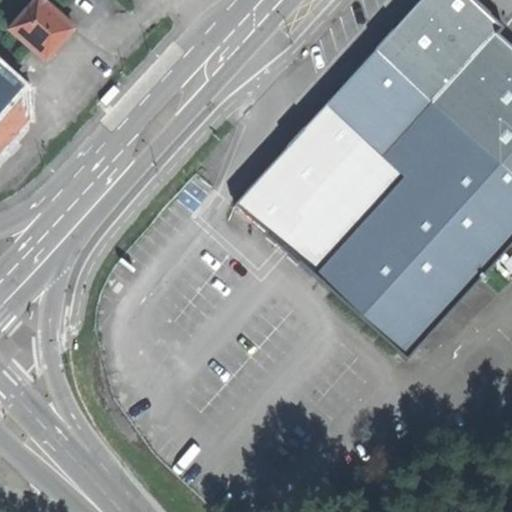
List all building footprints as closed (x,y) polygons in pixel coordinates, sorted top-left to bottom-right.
[(37,0),(10,30),(46,62),(75,29),(42,0),(37,0)] [(511,30),(478,0),(423,0),(330,104),(408,175),(319,273),(411,356),(511,245),(511,30)] [(0,114),(23,89),(0,68),(0,114)] [(28,93),(23,89),(0,114),(0,131),(8,131),(8,125),(14,124),(14,118),(20,118),(20,111),(29,111),(28,93)] [(330,104),(241,202),(319,273),(408,175),(330,104)]
